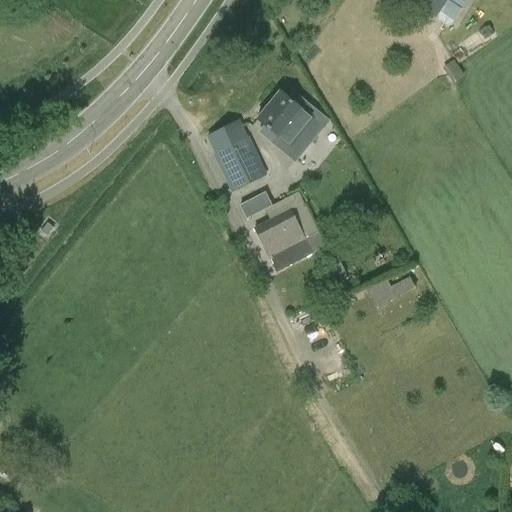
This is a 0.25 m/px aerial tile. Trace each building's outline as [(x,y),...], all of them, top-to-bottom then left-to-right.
[(405,0),(448,27),(465,0),(405,0)] [(294,161),(311,140),(302,132),(312,120),(300,110),(300,109),(279,92),(256,120),(276,136),(272,142),(294,161)] [(205,137),(213,155),(212,156),(230,192),(266,174),(250,139),(248,139),(240,120),(205,137)] [(252,229),(275,273),(312,254),(288,210),(252,229)] [(305,237),(311,251),(322,247),(315,232),(305,237)] [(388,286),(385,279),(366,288),(374,306),(414,288),(409,277),(388,286)]
